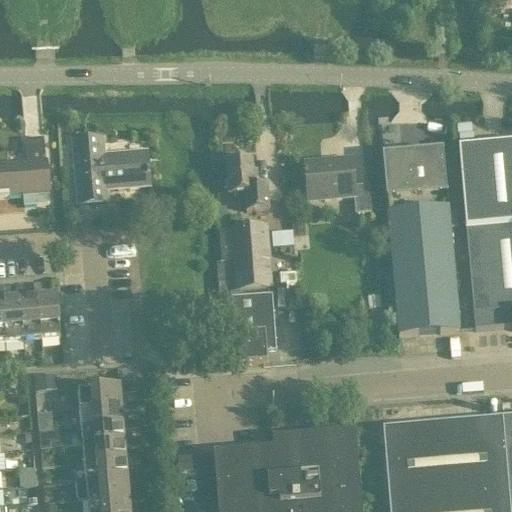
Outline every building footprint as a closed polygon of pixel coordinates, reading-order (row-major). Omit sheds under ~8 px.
[(0,168),(0,201),(21,199),(22,209),(49,207),(44,142),(25,143),(26,167),(0,168)] [(72,145),(77,209),(109,206),(108,194),(151,191),(148,155),(105,159),(104,142),(72,145)] [(511,148),(459,153),(464,213),(466,231),(495,229),(511,227),(511,148)] [(381,160),(398,341),(460,336),(443,154),(381,160)] [(229,199),(245,198),(245,208),(245,216),(269,214),(268,188),(258,189),(257,173),(253,174),(253,164),(245,164),(244,158),(226,159),(227,183),(226,183),(227,196),(228,196),(229,199)] [(306,180),(307,200),(308,206),(354,202),(355,219),(371,217),(369,189),(354,190),(352,163),(305,166),(305,178),(304,178),(304,180),(306,180)] [(511,227),(495,229),(466,231),(474,316),(475,334),(495,332),(511,331),(511,333),(511,227)] [(269,301),(268,295),(271,295),(267,231),(219,234),(221,265),(218,266),(216,266),(223,351),(224,369),(239,368),(239,370),(267,368),(266,358),(276,357),(272,301),(269,301)] [(38,302),(41,344),(61,342),(57,300),(42,301),(41,287),(33,288),(34,302),(38,302)] [(20,303),(23,346),(41,344),(38,302),(34,302),(24,303),(23,288),(15,289),(16,303),(20,303)] [(0,304),(2,304),(5,347),(23,346),(20,303),(16,303),(7,304),(5,290),(0,290),(0,304)] [(370,328),(382,327),(384,326),(380,299),(366,300),(370,328)] [(77,394),(79,414),(121,411),(121,407),(121,398),(135,397),(134,387),(118,388),(118,391),(77,394)] [(79,414),(80,432),(123,428),(123,425),(122,416),(136,415),(136,406),(121,407),(121,411),(79,414)] [(80,432),(81,449),(125,446),(124,442),(124,434),(138,433),(137,423),(123,425),(123,428),(80,432)] [(384,433),(390,511),(511,511),(511,478),(507,423),(384,433)] [(362,511),(355,435),(273,443),(274,452),(214,457),(218,511),(362,511)] [(81,449),(83,468),(126,464),(126,460),(125,451),(139,450),(139,441),(124,442),(125,446),(81,449)] [(83,468),(84,486),(128,483),(128,479),(127,470),(141,469),(140,459),(126,460),(126,464),(83,468)] [(199,459),(177,461),(178,476),(200,474),(199,459)] [(76,504),(86,504),(129,500),(129,497),(128,488),(143,486),(142,478),(128,479),(128,483),(84,486),(84,487),(75,487),(76,504)] [(86,504),(86,511),(130,511),(130,505),(144,504),(144,495),(129,497),(129,500),(86,504)]
